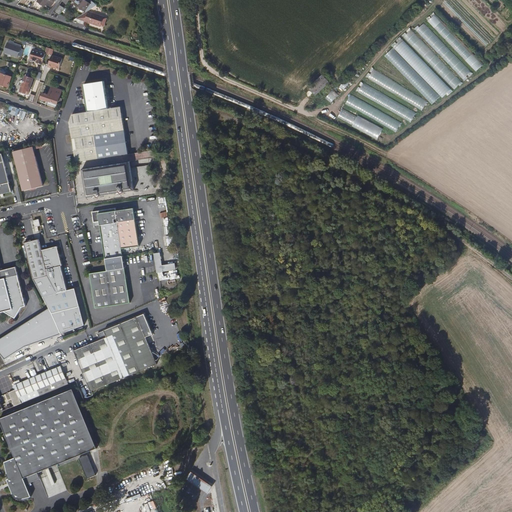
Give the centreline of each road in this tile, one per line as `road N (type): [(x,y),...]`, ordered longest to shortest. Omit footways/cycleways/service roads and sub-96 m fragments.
road 1 (trunk): [(254,511),(221,347),(173,0)]
road 2 (trunk): [(162,0),(210,351),(242,511)]
road 3 (unknown): [(143,126),(116,80),(96,73),(78,80),(63,123),(64,201),(95,330),(160,307),(171,346)]
road 4 (track): [(195,0),(208,67),(311,114),(333,108),(436,0)]
